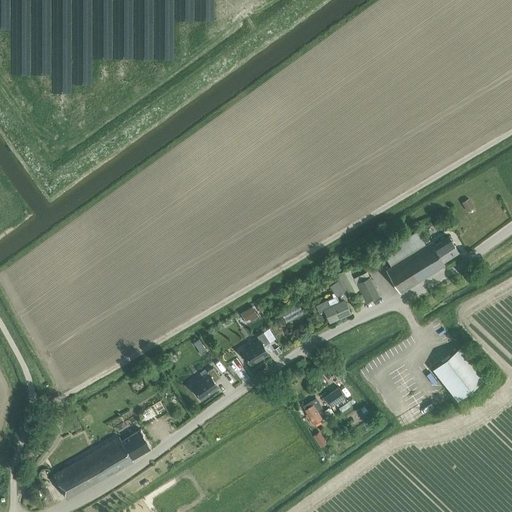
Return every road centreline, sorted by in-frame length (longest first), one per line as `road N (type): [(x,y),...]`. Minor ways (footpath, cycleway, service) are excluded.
road 1 (track): [(511,132),(78,389),(31,401)]
road 2 (unclassified): [(57,511),(116,480),(279,364),(436,280),(511,227)]
road 3 (unclassified): [(15,511),(14,468),(31,401),(0,323)]
